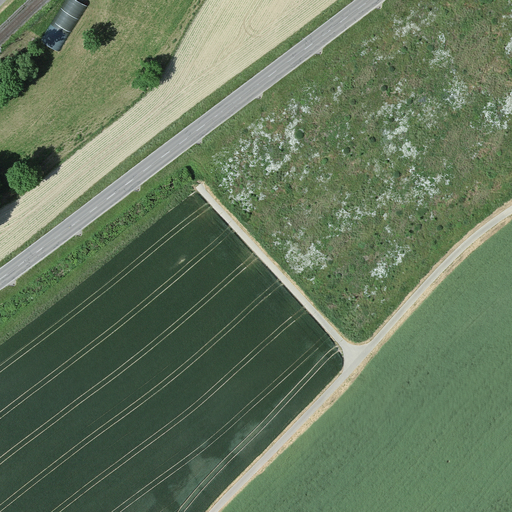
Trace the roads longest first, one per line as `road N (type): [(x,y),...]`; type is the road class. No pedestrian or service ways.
road 1 (secondary): [(369,0),(0,279)]
road 2 (track): [(511,210),(470,240),(215,511)]
road 3 (track): [(359,359),(199,187)]
